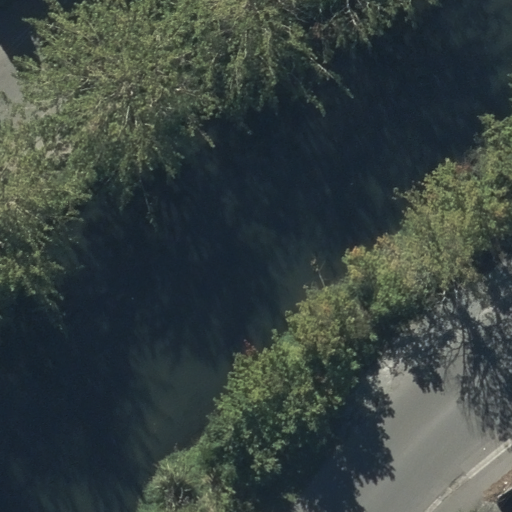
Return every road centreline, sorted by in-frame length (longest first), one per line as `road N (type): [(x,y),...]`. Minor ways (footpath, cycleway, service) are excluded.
road 1 (residential): [(511,362),(359,511)]
road 2 (residential): [(0,95),(134,0)]
